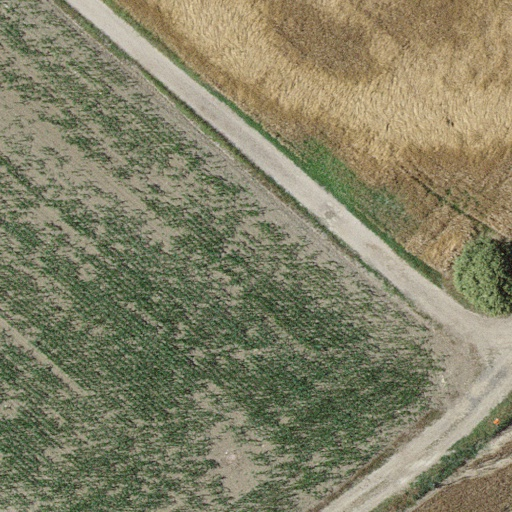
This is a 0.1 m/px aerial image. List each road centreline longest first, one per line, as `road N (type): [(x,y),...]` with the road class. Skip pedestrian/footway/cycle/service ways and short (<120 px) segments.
road 1 (track): [(511,363),(89,0)]
road 2 (track): [(353,511),(456,439),(511,376)]
